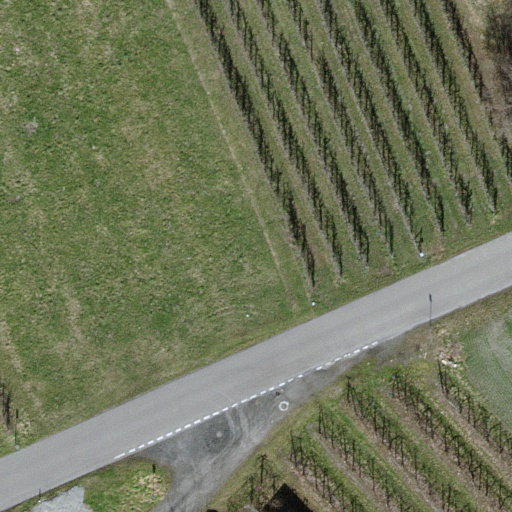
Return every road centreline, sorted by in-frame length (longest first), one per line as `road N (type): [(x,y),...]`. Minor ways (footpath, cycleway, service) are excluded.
road 1 (unclassified): [(511,258),(202,398)]
road 2 (unclassified): [(202,398),(0,486)]
road 3 (unclassified): [(174,511),(204,468),(210,420),(202,398)]
